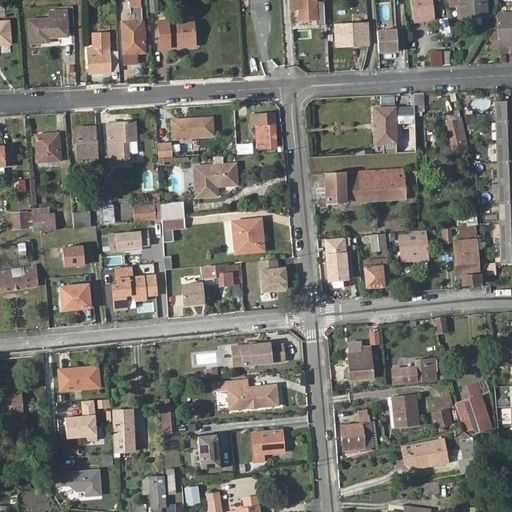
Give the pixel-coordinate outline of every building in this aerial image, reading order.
[(161,11),(160,0),(152,0),(153,11),(161,11)] [(290,0),(291,9),(316,7),(315,0),(290,0)] [(409,0),(412,21),(433,19),(430,0),(409,0)] [(459,0),(461,18),(487,17),(485,0),(459,0)] [(122,21),(123,60),(136,60),(135,49),(143,49),(142,20),(141,20),(140,2),(129,3),(130,21),(122,21)] [(28,21),(29,44),(47,43),(47,38),(67,37),(65,11),(48,12),(49,20),(28,21)] [(511,15),(497,16),(498,32),(489,33),(490,47),(504,46),(504,41),(511,40),(511,15)] [(0,21),(0,43),(9,43),(8,21),(0,21)] [(169,42),(194,41),(193,24),(175,24),(168,24),(168,21),(157,21),(158,48),(169,47),(169,42)] [(368,44),(367,23),(334,25),(335,46),(368,44)] [(395,30),(377,32),(378,53),(397,52),(395,30)] [(86,52),(88,73),(109,72),(108,46),(86,47),(86,52)] [(431,67),(439,66),(438,52),(430,53),(431,67)] [(407,94),(408,113),(417,113),(416,94),(407,94)] [(388,95),(373,96),(373,106),(388,105),(388,95)] [(511,102),(493,103),(494,121),(511,120),(511,102)] [(380,151),(393,150),(390,105),(388,105),(373,106),(368,106),(369,119),(367,121),(367,128),(369,128),(371,142),(379,141),(380,151)] [(171,137),(214,138),(214,117),(171,117),(171,137)] [(445,121),(448,154),(457,153),(456,138),(461,138),(459,120),(445,121)] [(511,120),(494,121),(494,142),(511,141),(511,120)] [(135,140),(134,121),(106,123),(108,163),(127,162),(126,140),(135,140)] [(275,147),(274,123),(255,125),(257,148),(275,147)] [(97,156),(94,126),(74,128),(76,158),(97,156)] [(44,137),(35,137),(37,160),(59,159),(57,133),(44,133),(44,137)] [(511,141),(494,142),(495,162),(511,160),(511,141)] [(173,156),(173,144),(158,145),(159,157),(173,156)] [(9,146),(0,146),(0,166),(10,166),(9,146)] [(511,160),(495,162),(496,182),(511,181),(511,160)] [(235,182),(234,164),(194,166),(195,197),(215,195),(215,184),(235,182)] [(401,165),(323,172),(326,202),(404,195),(402,169),(401,165)] [(11,180),(12,192),(22,192),(21,180),(11,180)] [(511,181),(496,182),(497,202),(511,201),(511,181)] [(112,189),(101,190),(101,199),(113,199),(112,189)] [(115,223),(113,199),(101,199),(101,200),(102,224),(115,223)] [(182,201),(160,203),(160,204),(161,217),(161,219),(184,217),(183,202),(182,201)] [(511,201),(497,202),(497,223),(511,222),(511,201)] [(161,217),(160,204),(133,206),(133,219),(161,217)] [(32,214),(32,210),(11,211),(12,227),(33,225),(32,214)] [(71,211),(72,227),(90,225),(88,210),(71,211)] [(53,212),(32,214),(33,225),(33,230),(54,228),(53,212)] [(184,217),(161,219),(163,239),(169,238),(168,228),(184,227),(184,217)] [(232,221),(233,222),(235,252),(262,249),(259,219),(232,221)] [(511,222),(497,223),(498,243),(511,242),(511,222)] [(438,243),(449,242),(449,228),(430,230),(431,233),(436,232),(436,235),(435,236),(436,241),(438,240),(438,243)] [(140,230),(107,234),(109,251),(141,248),(140,230)] [(370,250),(389,248),(387,233),(368,235),(370,250)] [(420,235),(408,235),(398,236),(400,262),(427,260),(425,234),(420,235)] [(347,237),(323,239),(324,248),(326,274),(327,274),(327,280),(345,278),(343,245),(348,245),(347,237)] [(511,242),(498,243),(499,263),(511,262),(511,242)] [(452,245),(454,271),(459,270),(460,275),(470,274),(470,269),(475,269),(473,243),(452,245)] [(83,245),(61,248),(64,269),(85,266),(83,245)] [(163,256),(165,270),(173,269),(171,255),(163,256)] [(277,259),(258,260),(261,293),(288,291),(286,267),(278,267),(277,259)] [(366,260),(368,286),(385,285),(383,265),(374,265),(374,260),(366,260)] [(241,264),(201,268),(202,279),(217,277),(218,286),(243,284),(241,264)] [(487,265),(488,273),(496,273),(495,264),(487,265)] [(2,269),(0,269),(0,290),(36,286),(35,266),(31,266),(31,269),(23,269),(23,267),(10,269),(10,271),(2,272),(2,269)] [(115,270),(116,280),(117,285),(111,286),(113,310),(125,309),(124,302),(124,300),(135,299),(135,301),(145,300),(144,296),(155,295),(153,276),(131,278),(130,268),(115,270)] [(202,282),(181,284),(183,306),(204,304),(202,282)] [(59,286),(61,309),(89,306),(87,283),(59,286)] [(444,317),(434,317),(434,322),(435,331),(445,330),(444,317)] [(233,366),(284,361),(283,344),(270,346),(269,343),(248,345),(248,347),(245,348),(242,346),(231,346),(233,366)] [(347,353),(349,379),(372,377),(370,346),(359,347),(360,352),(347,353)] [(188,365),(193,365),(192,356),(187,356),(187,348),(171,349),(173,378),(189,377),(188,365)] [(391,371),(393,385),(424,382),(424,369),(427,369),(427,361),(406,363),(407,370),(391,371)] [(59,369),(60,389),(99,387),(97,366),(59,369)] [(217,366),(206,368),(208,377),(219,375),(217,366)] [(214,391),(226,390),(230,389),(230,395),(227,396),(228,408),(244,406),(245,407),(259,406),(259,404),(275,402),(273,384),(245,387),(244,379),(213,383),(214,391)] [(458,408),(459,419),(455,419),(456,429),(467,427),(468,433),(486,431),(481,386),(472,386),(473,399),(455,400),(456,409),(458,408)] [(21,415),(20,393),(0,394),(0,404),(1,416),(4,416),(4,428),(24,427),(23,415),(21,415)] [(394,396),(398,428),(420,424),(416,394),(415,393),(394,396)] [(431,398),(434,410),(452,405),(449,394),(431,398)] [(109,398),(96,399),(97,409),(110,407),(109,398)] [(158,399),(162,429),(173,427),(169,398),(158,399)] [(83,415),(65,416),(67,436),(86,435),(96,434),(94,399),(82,400),(83,415)] [(449,407),(432,411),(435,428),(453,424),(449,407)] [(114,450),(133,449),(132,434),(131,409),(114,410),(114,434),(113,434),(114,450)] [(341,425),(343,449),(371,446),(370,423),(367,414),(358,415),(359,424),(341,425)] [(250,432),(254,462),(264,461),(263,453),(281,452),(279,439),(283,439),(282,429),(250,432)] [(215,434),(196,437),(201,469),(220,466),(215,434)] [(405,447),(408,464),(409,470),(447,462),(443,440),(405,447)] [(475,472),(472,441),(459,443),(462,460),(457,461),(460,475),(475,472)] [(114,465),(112,454),(103,455),(105,466),(114,465)] [(99,494),(98,469),(51,473),(52,485),(68,484),(75,490),(84,489),(85,495),(99,494)] [(167,501),(164,471),(147,473),(151,503),(167,501)] [(30,480),(20,481),(22,494),(31,493),(30,480)] [(433,484),(435,496),(445,494),(443,482),(433,484)] [(202,502),(200,487),(189,488),(192,503),(202,502)] [(210,492),(213,511),(225,509),(222,490),(210,492)] [(240,508),(240,511),(261,511),(259,496),(247,498),(249,507),(240,508)] [(132,502),(131,511),(145,511),(147,503),(132,502)]
